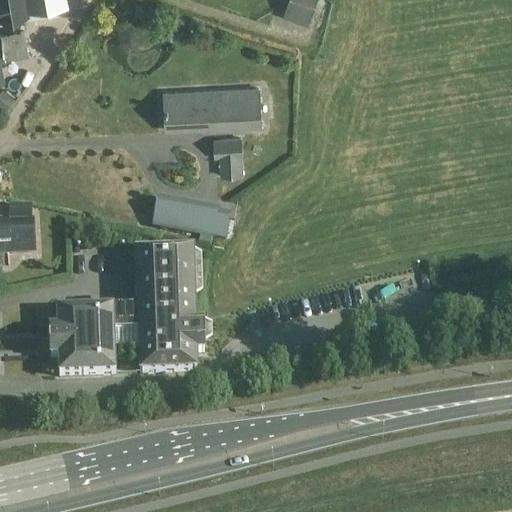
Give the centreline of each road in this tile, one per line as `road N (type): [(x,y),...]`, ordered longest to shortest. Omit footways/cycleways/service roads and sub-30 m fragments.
road 1 (primary): [(477,400),(301,421),(0,489)]
road 2 (primary): [(34,511),(477,400)]
road 3 (residential): [(241,344),(205,384),(0,385)]
road 4 (track): [(21,105),(83,0)]
